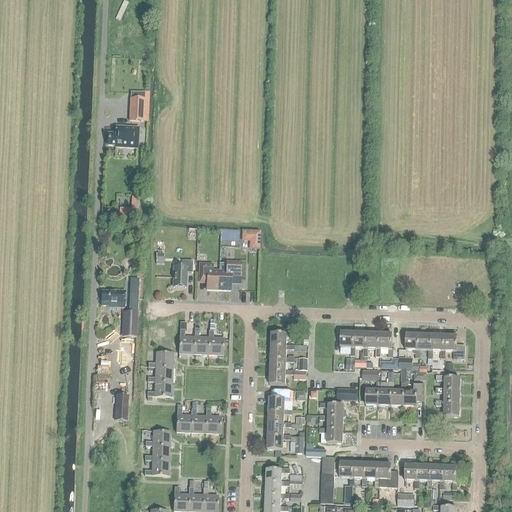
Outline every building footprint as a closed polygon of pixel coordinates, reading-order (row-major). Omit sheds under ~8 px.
[(144,100),(130,100),(129,122),(143,122),(144,100)] [(115,135),(108,135),(107,147),(115,147),(115,148),(137,149),(138,129),(116,128),(115,135)] [(125,218),(137,218),(138,210),(131,210),(125,218)] [(259,233),(242,232),(242,241),(251,241),(250,249),(259,250),(259,233)] [(174,268),(173,288),(185,289),(186,274),(192,274),(192,262),(182,262),(182,269),(174,268)] [(219,272),(218,292),(230,292),(230,286),(240,286),(241,263),(226,263),(225,272),(219,272)] [(206,291),(218,292),(219,272),(212,271),(212,265),(199,265),(198,285),(206,285),(206,291)] [(130,314),(137,314),(138,280),(131,280),(130,314)] [(107,309),(124,309),(125,292),(117,292),(108,291),(108,293),(102,292),(101,307),(107,307),(107,309)] [(123,337),(134,338),(135,315),(124,315),(123,337)] [(179,356),(193,356),(194,339),(184,339),(184,331),(180,331),(179,356)] [(193,356),(208,357),(208,340),(198,339),(199,332),(194,332),(194,339),(193,356)] [(209,332),(208,340),(208,357),(223,357),(223,340),(213,340),(213,332),(209,332)] [(271,335),(271,348),(286,349),(286,347),(286,339),(295,339),(295,335),(286,334),(286,336),(271,335)] [(354,334),(341,334),(340,349),(350,350),(350,358),(355,358),(355,350),(353,350),(354,334)] [(363,350),(363,358),(367,358),(368,350),(366,350),(366,335),(354,334),(353,350),(355,350),(363,350)] [(376,351),(375,359),(380,359),(380,351),(378,351),(379,335),(366,335),(366,350),(368,350),(376,351)] [(388,351),(388,359),(393,359),(393,351),(391,350),(392,336),(379,335),(378,351),(380,351),(388,351)] [(415,360),(420,360),(420,352),(418,352),(419,336),(406,336),(405,352),(412,352),(412,353),(414,355),(415,355),(415,360)] [(432,361),(433,352),(431,352),(431,337),(419,336),(418,352),(420,352),(428,352),(428,360),(432,361)] [(445,361),(445,353),(443,353),(444,337),(431,337),(431,352),(433,352),(440,353),(440,361),(445,361)] [(443,353),(445,353),(453,353),(453,361),(464,362),(465,348),(456,347),(457,338),(444,337),(443,353)] [(271,348),(270,361),(286,362),(286,360),(286,352),(294,352),(294,347),(286,347),(286,349),(271,348)] [(152,369),(155,369),(172,370),(173,355),(156,355),(155,365),(148,365),(148,369),(152,369)] [(412,366),(412,360),(399,359),(399,371),(419,372),(419,366),(412,366)] [(270,361),(270,374),(285,374),(285,372),(285,364),(294,365),(294,360),(286,360),(286,362),(270,361)] [(298,372),(307,372),(308,360),(298,360),(298,372)] [(147,384),(155,384),(172,384),(172,370),(155,369),(155,379),(148,379),(147,384)] [(285,374),(270,374),(269,386),(285,387),(285,377),(293,377),(293,373),(285,372),(285,374)] [(293,381),(306,381),(306,372),(293,372),(293,381)] [(379,373),(362,372),(362,381),(379,381),(379,373)] [(444,391),(444,393),(460,393),(460,380),(445,380),(445,378),(436,378),(436,383),(444,383),(444,391)] [(172,384),(155,384),(154,394),(147,394),(147,398),(152,398),(171,399),(172,384)] [(365,407),(378,408),(379,392),(381,392),(381,384),(376,384),(376,392),(366,392),(365,407)] [(389,392),(381,392),(379,392),(378,408),(391,408),(391,393),(393,393),(394,384),(389,384),(389,392)] [(391,408),(404,409),(404,393),(406,393),(406,385),(401,385),(401,393),(393,393),(391,393),(391,408)] [(423,403),(424,385),(414,385),(414,393),(406,393),(404,393),(404,409),(416,409),(417,403),(423,403)] [(337,391),(337,402),(347,402),(347,392),(337,391)] [(459,405),(459,404),(460,393),(444,393),(444,391),(436,391),(436,395),(444,396),(444,404),(444,405),(459,405)] [(284,404),(292,404),(293,393),(275,392),(275,401),(269,400),(268,413),(284,414),(284,412),(284,404)] [(347,392),(347,402),(357,402),(357,392),(347,392)] [(128,398),(116,397),(114,421),(126,422),(128,398)] [(459,419),(459,405),(444,405),(444,404),(436,403),(435,408),(444,408),(443,418),(459,419)] [(320,405),(320,409),(328,410),(327,418),(327,419),(343,420),(345,418),(345,414),(343,413),(343,407),(328,407),(328,405),(320,405)] [(181,417),(181,410),(177,410),(176,434),(191,435),(191,418),(181,417)] [(196,418),(196,411),(191,410),(191,418),(191,435),(205,435),(206,418),(196,418)] [(220,436),(220,419),(210,418),(210,411),(206,411),(206,418),(205,435),(220,436)] [(268,413),(268,426),(283,426),(283,425),(284,417),(292,417),(292,412),(284,412),(284,414),(268,413)] [(327,422),(327,430),(327,432),(343,433),(343,420),(327,419),(327,418),(319,417),(319,422),(327,422)] [(283,429),(291,429),(291,425),(283,425),(283,426),(268,426),(267,438),(283,439),(283,437),(283,429)] [(327,432),(327,430),(319,430),(319,435),(327,435),(327,445),(342,445),(343,433),(327,432)] [(145,448),(152,448),(169,449),(170,434),(153,433),(153,444),(145,443),(145,448)] [(283,439),(267,438),(267,451),(282,452),(283,442),(291,442),(291,437),(283,437),(283,439)] [(294,455),(303,456),(304,439),(299,439),(295,439),(294,455)] [(313,451),(313,446),(306,446),(305,458),(326,459),(326,452),(313,451)] [(169,463),(169,449),(152,448),(152,458),(145,458),(145,462),(152,462),(169,463)] [(169,463),(152,462),(151,472),(144,472),(144,477),(168,478),(169,463)] [(354,488),(354,480),(352,480),(353,465),(340,464),(339,480),(350,480),(349,488),(354,488)] [(366,489),(367,481),(365,481),(365,465),(353,465),(352,480),(354,480),(362,480),(362,489),(366,489)] [(379,489),(379,481),(377,481),(378,466),(365,465),(365,481),(367,481),(375,481),(374,489),(379,489)] [(378,466),(377,481),(379,481),(379,489),(397,490),(398,473),(391,473),(391,466),(378,466)] [(419,491),(419,483),(417,483),(418,467),(405,467),(404,482),(415,482),(414,491),(419,491)] [(431,491),(432,483),(430,483),(431,468),(418,467),(417,483),(419,483),(427,483),(427,491),(431,491)] [(444,492),(444,484),(443,483),(443,468),(431,468),(430,483),(432,483),(440,483),(439,492),(444,492)] [(443,483),(444,484),(452,484),(452,492),(457,492),(457,484),(455,483),(456,468),(443,468),(443,483)] [(290,475),(290,471),(281,471),(281,472),(266,472),(266,484),(281,485),(281,483),(281,475),(290,475)] [(266,484),(265,497),(281,498),(281,496),(281,488),(289,488),(289,483),(281,483),(281,485),(266,484)] [(173,511),(187,511),(188,496),(178,496),(179,489),(174,489),(173,511)] [(189,489),(188,496),(187,511),(202,511),(203,497),(193,497),(193,489),(189,489)] [(217,511),(218,497),(207,497),(208,490),(203,490),(203,497),(202,511),(217,511)] [(265,497),(265,510),(280,510),(280,508),(280,500),(289,501),(289,496),(281,496),(281,498),(265,497)] [(397,508),(414,509),(414,496),(398,496),(397,508)]
